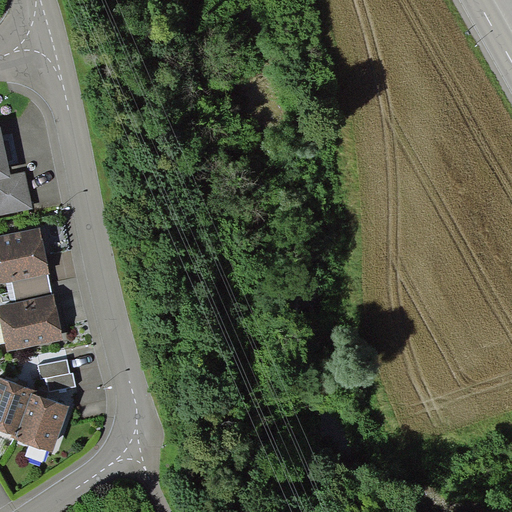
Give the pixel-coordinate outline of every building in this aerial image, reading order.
[(0,127),(0,214),(31,208),(23,171),(9,174),(0,127)] [(42,231),(0,238),(0,288),(11,286),(15,303),(0,305),(0,320),(6,353),(63,343),(42,231)] [(67,358),(39,364),(42,378),(47,377),(50,390),(77,385),(74,371),(70,372),(67,358)] [(35,390),(0,379),(0,435),(20,442),(33,398),(35,390)] [(69,409),(33,398),(20,442),(55,453),(69,409)]
